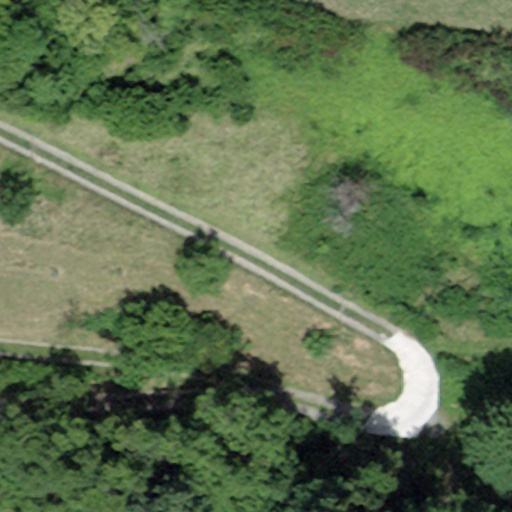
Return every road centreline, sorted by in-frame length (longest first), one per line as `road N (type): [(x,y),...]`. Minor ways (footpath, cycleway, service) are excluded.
road 1 (track): [(0,414),(205,406),(422,426),(436,395),(434,372),(413,349),(0,132)]
road 2 (track): [(0,351),(396,407),(422,426),(452,511)]
